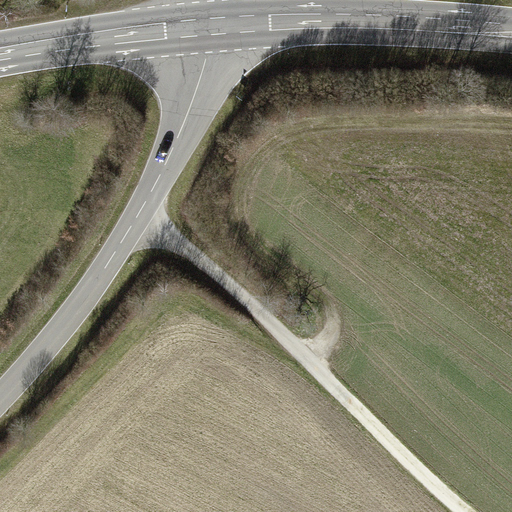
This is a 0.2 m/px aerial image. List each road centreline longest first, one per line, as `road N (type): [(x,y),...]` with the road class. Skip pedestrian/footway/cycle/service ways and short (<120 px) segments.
road 1 (track): [(141,214),(314,355),(473,511)]
road 2 (tertiary): [(216,24),(206,67),(141,214),(77,310),(0,399)]
road 3 (secondary): [(216,24),(411,20),(511,29)]
road 4 (secondary): [(0,52),(216,24)]
